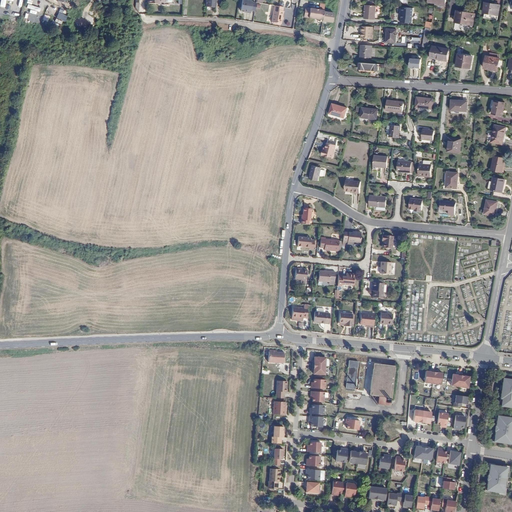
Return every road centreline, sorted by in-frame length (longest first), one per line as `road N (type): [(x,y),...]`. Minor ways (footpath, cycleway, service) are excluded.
road 1 (track): [(286,258),(232,240),(76,249),(0,226)]
road 2 (tertiary): [(263,337),(0,345)]
road 3 (residential): [(337,43),(234,22),(133,18),(134,0)]
road 4 (tertiary): [(301,339),(485,356)]
road 5 (residential): [(472,443),(416,434),(390,445),(294,432)]
road 6 (residential): [(331,80),(511,91)]
